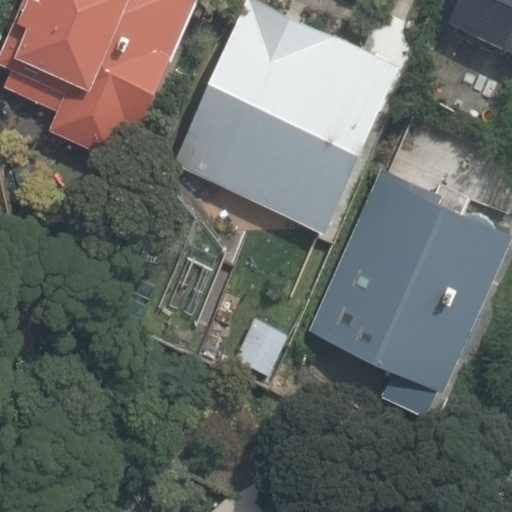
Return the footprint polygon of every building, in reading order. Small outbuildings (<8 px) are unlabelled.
[(202,0),(19,0),(0,41),(0,59),(12,64),(6,83),(57,108),(50,126),(112,154),(127,117),(144,127),(202,0)] [(403,50),(295,0),(243,0),(172,152),(323,222),(403,50)] [(511,0),(474,0),(464,23),(511,44),(511,0)] [(511,233),(511,218),(383,162),(312,323),(446,382),(511,233)] [(226,464),(198,511),(287,511),(293,502),(226,464)]
